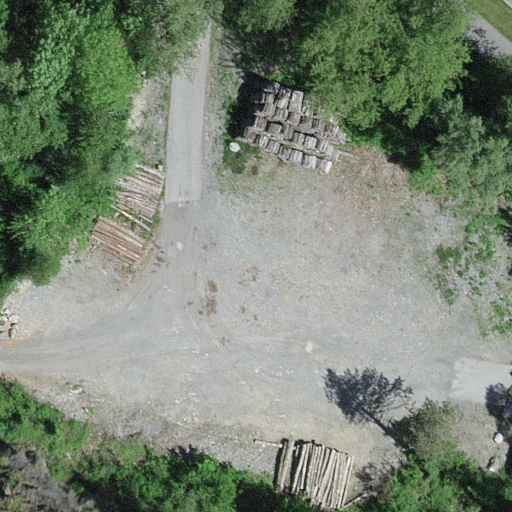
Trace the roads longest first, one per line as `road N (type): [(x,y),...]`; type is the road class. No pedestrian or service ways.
road 1 (track): [(196,0),(166,365),(0,359)]
road 2 (track): [(166,365),(268,389),(363,396),(460,391),(511,379)]
